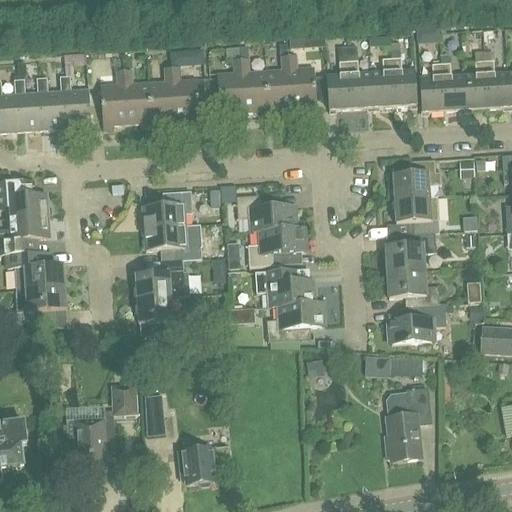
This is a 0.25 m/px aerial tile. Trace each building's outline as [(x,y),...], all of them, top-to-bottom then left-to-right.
[(416,31),(417,47),(427,46),(426,30),(416,31)] [(368,39),(369,49),(383,48),(384,38),(368,39)] [(301,39),(289,40),(290,52),(301,51),(301,39)] [(278,46),(280,59),(288,59),(286,45),(278,46)] [(239,49),(230,49),(230,61),(233,63),(234,77),(216,78),(219,123),(230,122),(230,117),(244,116),(240,63),(239,49)] [(240,49),(241,63),(240,63),(244,116),(258,115),(258,120),(268,120),(265,75),(248,76),(247,62),(247,49),(240,49)] [(328,114),(351,113),(347,49),(338,50),(339,65),(338,65),(339,79),(326,79),(328,114)] [(351,113),(372,112),(370,77),(358,77),(357,64),(358,64),(357,49),(347,49),(351,113)] [(170,53),(171,70),(181,69),(186,61),(186,52),(170,53)] [(465,114),(487,113),(483,64),(485,64),(484,53),(475,54),(476,65),(474,65),(475,78),(463,79),(465,114)] [(295,59),(289,60),(288,60),(291,113),(306,112),(306,117),(316,116),(313,71),(296,73),(295,59)] [(281,74),(265,75),(268,120),(278,119),(277,114),(291,113),(288,60),(280,60),(281,74)] [(382,76),(370,77),(372,112),(393,111),(390,62),(381,63),(382,76)] [(415,110),(413,74),(401,75),(400,62),(390,62),(393,111),(415,110)] [(493,64),(485,64),(483,64),(487,113),(508,111),(506,76),(494,77),(493,64)] [(450,66),(441,67),(444,115),(465,114),(463,79),(450,80),(450,66)] [(419,81),(421,117),(444,115),(441,67),(431,67),(432,81),(419,81)] [(179,71),(171,72),(175,125),(189,124),(189,129),(200,128),(197,83),(179,85),(179,71)] [(165,86),(148,87),(151,131),(161,131),(161,126),(175,125),(171,72),(164,72),(165,86)] [(131,74),(124,75),(127,128),(141,127),(141,132),(151,131),(148,87),(132,88),(131,74)] [(113,129),(127,128),(124,75),(116,75),(117,89),(100,90),(103,135),(113,134),(113,129)] [(70,80),(63,81),(59,81),(60,96),(64,95),(67,132),(91,131),(88,94),(71,95),(70,80)] [(44,134),(67,132),(64,95),(60,96),(48,97),(47,82),(36,83),(37,97),(41,97),(44,134)] [(21,136),(44,134),(41,97),(37,97),(25,98),(24,83),(14,84),(14,99),(19,99),(21,136)] [(19,99),(14,99),(2,100),(1,85),(0,84),(0,137),(21,136),(19,99)] [(511,159),(501,160),(503,188),(511,187),(511,159)] [(485,162),(475,163),(476,174),(485,173),(485,162)] [(441,175),(435,175),(434,164),(408,166),(409,178),(392,179),(394,203),(429,201),(428,189),(441,188),(441,175)] [(473,167),(462,168),(462,178),(474,177),(473,167)] [(0,213),(7,213),(8,223),(48,220),(46,198),(36,199),(35,185),(0,187),(0,213)] [(212,193),(213,208),(213,217),(222,216),(221,192),(212,193)] [(143,211),(144,233),(184,230),(183,218),(192,217),(190,196),(181,196),(182,208),(143,211)] [(253,236),(261,235),(261,234),(293,232),(292,209),(262,211),(261,199),(236,201),(237,222),(252,221),(253,236)] [(412,227),(412,238),(439,237),(438,225),(441,224),(440,213),(430,214),(429,201),(394,203),(395,228),(412,227)] [(0,232),(0,259),(25,258),(24,244),(49,242),(48,220),(8,223),(8,232),(0,232)] [(178,252),(179,264),(182,264),(201,263),(201,262),(209,262),(209,249),(200,249),(200,242),(185,243),(184,230),(144,233),(146,255),(178,252)] [(273,257),(303,255),(301,231),(293,232),(261,234),(261,235),(262,248),(247,249),(248,271),(274,269),(273,257)] [(385,250),(386,276),(424,274),(423,257),(435,256),(434,237),(439,237),(412,238),(412,239),(407,239),(408,249),(385,250)] [(465,238),(465,251),(476,249),(475,238),(465,238)] [(25,258),(0,259),(11,259),(12,273),(15,272),(16,294),(64,291),(63,269),(45,270),(44,257),(25,258)] [(239,272),(239,259),(228,259),(229,272),(239,272)] [(225,261),(211,263),(211,269),(219,273),(226,272),(225,261)] [(182,264),(201,263),(182,264),(179,264),(160,266),(161,277),(135,279),(137,303),(189,300),(188,276),(183,276),(182,264)] [(312,307),(312,306),(310,284),(280,286),(279,274),(254,276),(256,297),(270,296),(271,310),(280,310),(280,309),(312,307)] [(411,300),(412,310),(419,310),(439,309),(437,290),(425,290),(424,274),(386,276),(388,302),(411,300)] [(18,316),(15,316),(16,327),(49,331),(56,331),(56,330),(56,317),(55,314),(66,314),(64,291),(16,294),(18,316)] [(171,315),(170,302),(189,301),(189,300),(137,303),(138,327),(164,326),(165,340),(187,341),(186,314),(171,315)] [(321,330),(320,306),(312,306),(312,307),(280,309),(280,310),(280,323),(266,324),(267,345),(292,344),(291,332),(321,330)] [(444,308),(439,309),(419,310),(419,322),(389,323),(391,347),(431,345),(430,331),(445,330),(444,308)] [(470,309),(470,322),(483,321),(482,308),(470,309)] [(242,312),(229,313),(230,328),(243,327),(242,312)] [(511,357),(511,331),(481,330),(480,356),(511,357)] [(127,354),(127,364),(136,364),(135,354),(127,354)] [(426,363),(390,361),(382,360),(381,378),(422,380),(422,375),(426,375),(426,363)] [(325,378),(322,363),(306,365),(309,381),(325,378)] [(498,366),(497,376),(507,377),(508,367),(498,366)] [(115,455),(113,423),(137,422),(137,391),(111,392),(112,414),(104,415),(104,422),(68,423),(68,441),(75,440),(76,474),(108,472),(107,455),(115,455)] [(407,394),(407,397),(390,399),(387,402),(389,420),(387,420),(389,439),(383,440),(386,463),(392,463),(392,465),(422,462),(418,428),(431,426),(427,391),(407,394)] [(144,405),(148,443),(165,441),(162,403),(144,405)] [(20,447),(27,447),(24,425),(20,426),(17,423),(11,424),(8,427),(1,428),(2,438),(0,437),(0,484),(1,483),(0,473),(23,470),(20,447)] [(215,467),(213,452),(196,454),(195,446),(183,447),(184,456),(179,456),(182,484),(186,484),(186,488),(197,487),(200,491),(209,490),(212,486),(213,486),(211,468),(215,467)] [(271,480),(254,479),(253,503),(270,504),(271,480)] [(283,483),(271,483),(272,501),(284,501),(283,483)]
